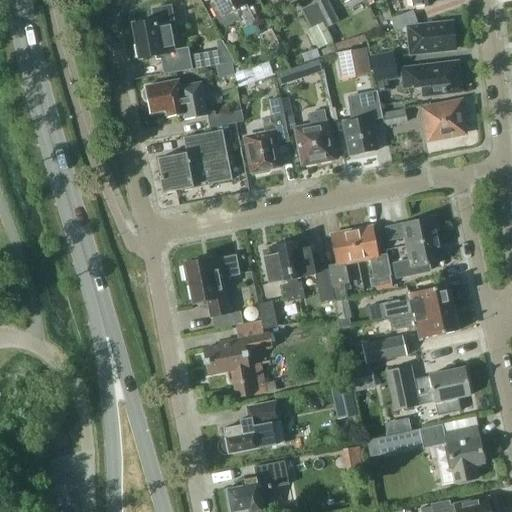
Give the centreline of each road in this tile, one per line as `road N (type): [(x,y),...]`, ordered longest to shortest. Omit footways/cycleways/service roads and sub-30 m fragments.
road 1 (primary): [(102,322),(18,0)]
road 2 (residential): [(456,177),(146,232)]
road 3 (residential): [(201,511),(146,232)]
road 4 (residential): [(146,232),(104,25),(116,0)]
road 5 (primary): [(164,511),(102,322)]
road 6 (primary): [(102,322),(115,511)]
road 7 (residential): [(486,0),(502,169)]
road 8 (residential): [(487,317),(456,177)]
